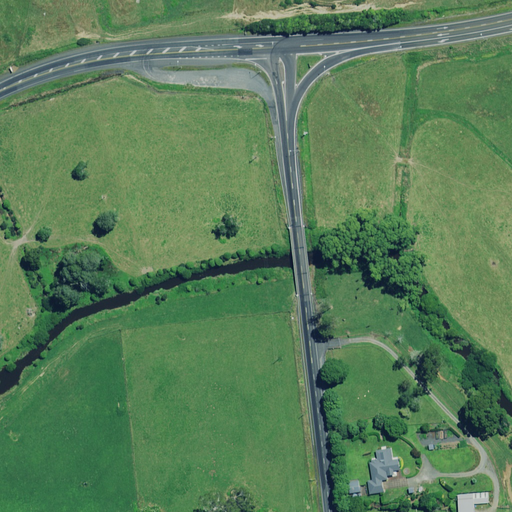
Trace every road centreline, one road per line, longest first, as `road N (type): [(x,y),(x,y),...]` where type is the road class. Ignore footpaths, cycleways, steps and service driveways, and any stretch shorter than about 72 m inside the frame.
road 1 (primary): [(328,511),(286,118)]
road 2 (trunk): [(270,48),(106,57),(0,91)]
road 3 (trunk): [(511,20),(367,41)]
